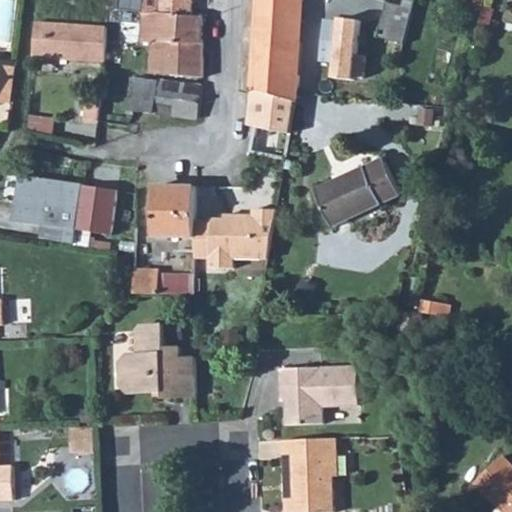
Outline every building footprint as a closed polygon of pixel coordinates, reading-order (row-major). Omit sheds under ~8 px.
[(145,0),(145,13),(193,16),(194,0),(145,0)] [(258,0),(252,89),(297,100),(299,92),(304,0),(258,0)] [(405,44),(416,0),(405,0),(404,6),(389,2),(380,37),(405,44)] [(145,13),(143,43),(154,43),(151,73),(204,78),(204,17),(193,16),(145,13)] [(339,58),(342,16),(327,15),(324,57),(339,58)] [(366,20),(344,17),(339,79),(367,81),(369,56),(362,55),(366,20)] [(35,57),(107,62),(108,28),(38,23),(35,57)] [(0,102),(8,104),(12,67),(0,65),(0,102)] [(160,81),(132,78),(129,111),(155,114),(155,112),(160,81)] [(204,85),(160,81),(155,112),(200,119),(204,85)] [(251,152),(289,159),(297,100),(252,89),(250,125),(256,126),(251,152)] [(103,96),(88,95),(86,123),(100,124),(103,96)] [(318,191),(335,228),(402,195),(385,159),(318,191)] [(85,186),(22,177),(15,220),(46,223),(44,240),(76,244),(78,230),(85,186)] [(85,186),(78,230),(113,235),(119,191),(85,186)] [(198,222),(198,187),(181,187),(181,192),(157,192),(156,237),(197,238),(198,222)] [(212,259),(212,269),(236,269),(237,259),(270,259),(280,210),(255,210),(255,216),(238,215),(235,220),(213,220),(213,222),(212,259)] [(212,259),(213,222),(198,222),(197,238),(198,258),(212,259)] [(136,294),(161,294),(161,274),(161,270),(137,270),(136,294)] [(161,294),(197,295),(197,275),(161,274),(161,294)] [(444,304),(424,300),(422,313),(442,316),(444,304)] [(124,360),(125,389),(130,394),(157,393),(166,392),(166,398),(198,397),(197,358),(181,359),(181,348),(166,348),(165,325),(143,326),(138,331),(139,355),(128,355),(124,360)] [(288,395),(292,395),(292,401),(288,401),(288,402),(289,426),(325,424),(325,408),(361,406),(359,367),(282,369),(283,391),(288,390),(288,395)] [(283,391),(284,402),(288,402),(288,401),(292,401),(292,395),(288,395),(288,390),(283,391)] [(94,410),(83,410),(84,423),(94,423),(94,410)] [(74,434),(75,453),(95,452),(95,433),(74,434)] [(287,491),(287,511),(335,511),(335,477),(339,477),(338,439),(285,442),(286,483),(290,486),(290,491),(287,491)] [(0,501),(17,500),(15,467),(1,467),(0,441),(0,501)] [(504,511),(511,511),(511,464),(504,456),(476,484),(504,511)]
